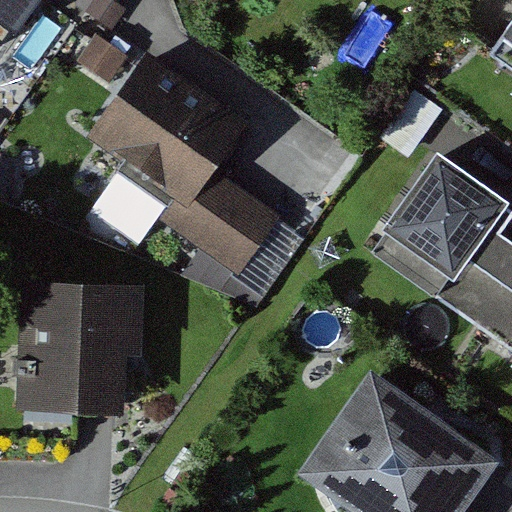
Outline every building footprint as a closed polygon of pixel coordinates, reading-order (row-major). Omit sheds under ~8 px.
[(57,0),(0,0),(0,8),(34,33),(57,0)] [(252,128),(163,59),(97,145),(255,266),(292,217),(224,165),(252,128)] [(0,121),(9,106),(0,100),(0,121)] [(471,282),(484,264),(511,283),(511,198),(451,156),(398,231),(471,282)] [(140,290),(35,291),(37,417),(141,416),(140,290)] [(484,511),(511,475),(511,470),(391,381),(318,479),(362,511),(484,511)]
